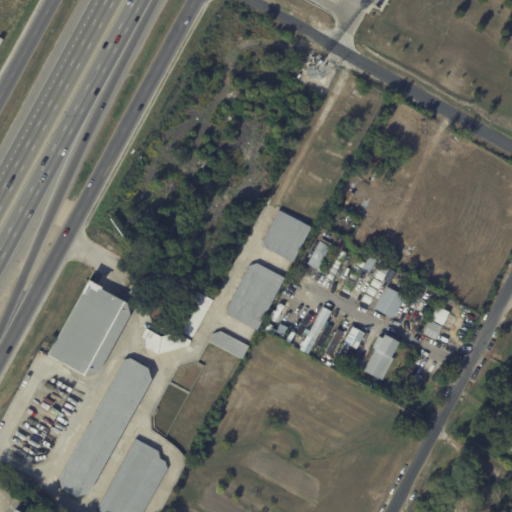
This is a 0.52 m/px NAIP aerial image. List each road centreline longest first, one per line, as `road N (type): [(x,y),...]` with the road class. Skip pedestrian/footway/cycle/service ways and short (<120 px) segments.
road 1 (secondary): [(0,356),(198,0)]
road 2 (motorway): [(0,328),(129,21)]
road 3 (residential): [(244,0),(511,143)]
road 4 (motorway): [(0,254),(129,21)]
road 5 (residential): [(392,511),(511,278)]
road 6 (motorway): [(107,0),(0,197)]
